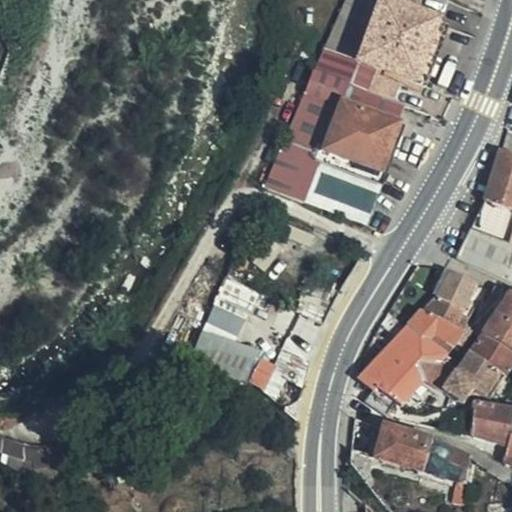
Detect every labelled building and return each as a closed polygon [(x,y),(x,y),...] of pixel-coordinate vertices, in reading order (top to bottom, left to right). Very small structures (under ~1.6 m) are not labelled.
[(342,0),(337,11),(321,47),(353,59),(375,0),(342,0)] [(407,12),(411,0),(387,0),(386,3),(377,0),(375,0),(353,59),(415,85),(438,25),(407,12)] [(321,47),(311,71),(343,84),(353,59),(321,47)] [(311,71),(301,92),(390,123),(398,105),(343,84),(311,71)] [(301,92),(263,188),(355,221),(371,177),(390,123),(301,92)] [(477,215),(458,258),(510,284),(511,277),(511,157),(498,152),(482,202),(477,215)] [(478,284),(451,270),(434,305),(403,336),(399,341),(434,363),(444,349),(461,323),(457,320),(478,284)] [(292,306),(324,320),(342,291),(308,275),(292,306)] [(511,301),(496,291),(482,313),(489,318),(479,335),(511,356),(511,301)] [(467,354),(462,361),(495,383),(511,358),(511,356),(479,335),(467,354)] [(365,398),(388,414),(397,400),(403,404),(423,379),(437,388),(444,393),(460,403),(465,395),(472,388),(483,396),(486,398),(495,383),(462,361),(452,375),(434,363),(399,341),(366,377),(365,378),(375,385),(365,398)] [(444,349),(434,363),(452,375),(462,361),(454,355),(444,349)] [(248,383),(266,398),(271,390),(267,387),(270,382),(256,373),(248,383)] [(511,446),(511,409),(475,403),(475,436),(511,446)] [(354,453),(382,462),(388,431),(374,427),(358,423),(354,453)] [(425,474),(430,444),(388,431),(382,462),(425,474)] [(71,465),(68,442),(39,447),(3,439),(0,455),(0,457),(32,465),(33,471),(71,465)] [(459,511),(465,511),(466,511),(473,462),(472,461),(452,452),(430,444),(425,474),(463,486),(459,511)] [(355,468),(374,495),(382,462),(354,453),(355,468)]
